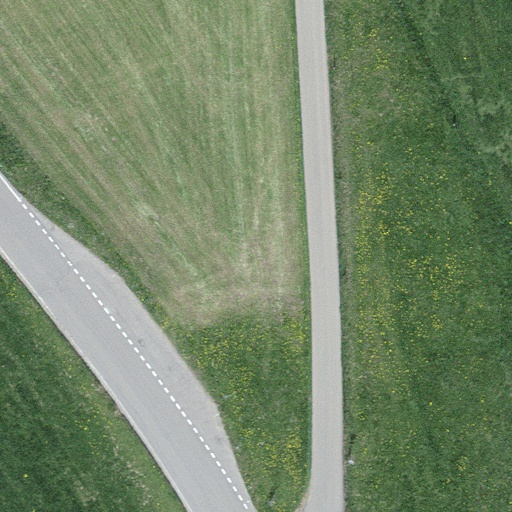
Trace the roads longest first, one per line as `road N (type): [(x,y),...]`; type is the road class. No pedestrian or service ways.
road 1 (unclassified): [(309,0),(326,367),(323,511)]
road 2 (tertiary): [(211,511),(144,404),(0,216)]
